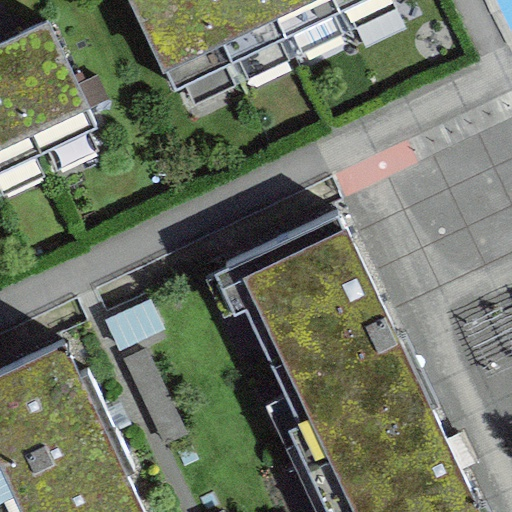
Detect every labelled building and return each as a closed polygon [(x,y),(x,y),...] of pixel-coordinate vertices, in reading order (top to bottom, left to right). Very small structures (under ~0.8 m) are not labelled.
[(134,0),(184,103),(240,76),(203,0),(134,0)] [(203,0),(240,76),(296,50),(271,0),(203,0)] [(271,0),(296,50),(348,25),(335,0),(271,0)] [(335,0),(348,25),(399,0),(335,0)] [(52,159),(108,134),(60,28),(4,53),(52,159)] [(0,182),(52,159),(4,53),(0,54),(0,182)] [(350,511),(364,511),(462,465),(347,224),(237,276),(350,511)] [(0,386),(0,474),(18,511),(149,511),(72,352),(0,386)] [(484,511),(462,465),(364,511),(484,511)]
